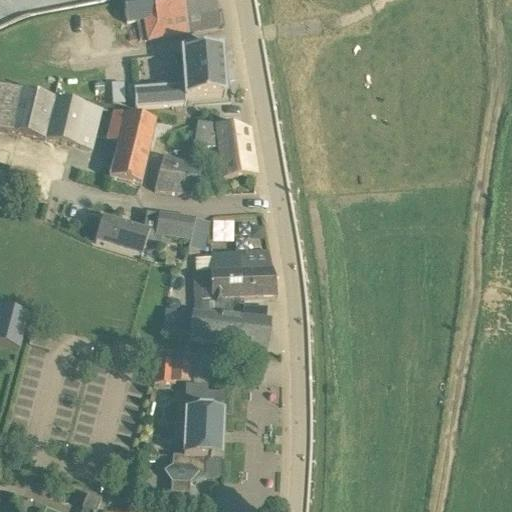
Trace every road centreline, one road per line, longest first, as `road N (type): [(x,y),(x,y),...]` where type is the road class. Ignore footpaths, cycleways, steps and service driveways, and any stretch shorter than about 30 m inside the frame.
road 1 (residential): [(288,511),(297,373),(237,0)]
road 2 (track): [(433,511),(465,347),(494,108)]
road 3 (track): [(245,43),(335,28),(392,0)]
